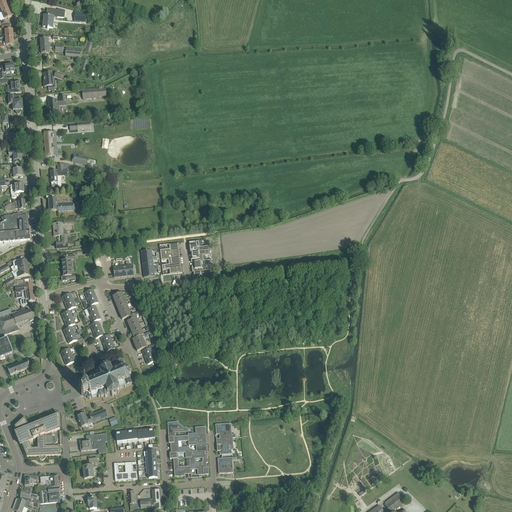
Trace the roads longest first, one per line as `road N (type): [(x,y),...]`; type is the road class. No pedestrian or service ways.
road 1 (unclassified): [(406,179),(422,172),(435,142),(455,52),(511,74)]
road 2 (tertiary): [(43,294),(32,135)]
road 3 (residential): [(184,243),(187,281),(105,284)]
